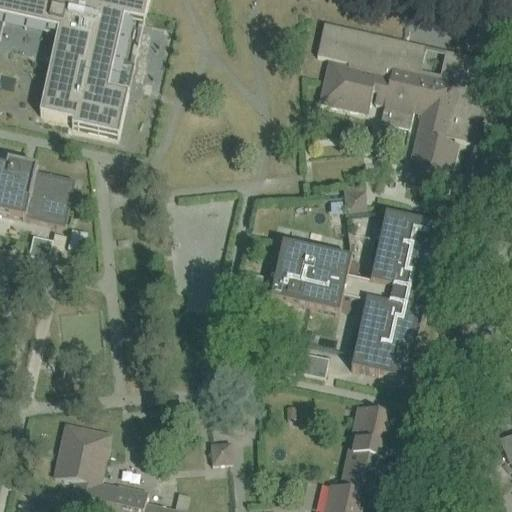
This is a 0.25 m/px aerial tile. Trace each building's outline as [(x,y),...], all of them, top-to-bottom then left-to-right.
[(0,0),(0,21),(4,22),(57,34),(39,118),(40,118),(40,119),(72,126),(71,131),(118,141),(118,140),(119,140),(131,83),(111,78),(115,64),(124,22),(144,26),(149,0),(0,0)] [(324,29),(317,61),(348,68),(348,71),(340,69),(329,67),(326,79),(322,97),(320,108),(331,111),(356,117),(368,119),(370,107),(373,97),(377,98),(374,108),(383,110),(379,127),(410,134),(413,117),(421,119),(408,176),(405,188),(416,190),(435,194),(447,197),(450,185),(455,160),(458,149),(446,146),(436,144),(437,140),(477,149),(495,68),(445,56),(444,59),(437,89),(420,85),(422,78),(419,77),(426,52),(324,29)] [(0,217),(65,232),(75,186),(36,177),(37,172),(7,165),(6,171),(0,169),(0,217)] [(344,198),(345,219),(366,217),(365,196),(344,198)] [(266,223),(291,221),(290,210),(265,212),(266,223)] [(411,314),(414,297),(426,300),(442,231),(385,218),(370,286),(347,280),(351,263),(282,247),(269,303),(338,318),(342,301),(365,306),(351,373),(407,386),(422,317),(411,314)] [(33,241),(28,261),(48,265),(52,245),(33,241)] [(262,281),(242,276),(238,296),(258,301),(262,281)] [(289,355),(285,375),(324,383),(329,363),(289,355)] [(295,411),(285,411),(285,423),(296,423),(295,411)] [(370,476),(386,480),(399,421),(358,412),(340,492),(338,492),(333,511),(366,511),(373,482),(369,481),(370,476)] [(160,511),(145,509),(148,497),(118,490),(118,492),(101,488),(111,440),(65,430),(53,483),(75,488),(69,511),(74,511),(160,511)] [(511,440),(499,445),(499,447),(506,463),(507,465),(511,470),(511,440)] [(233,469),(231,448),(210,449),(212,470),(233,469)]
